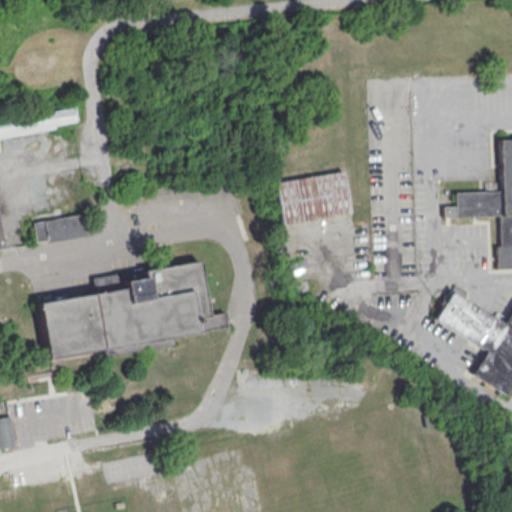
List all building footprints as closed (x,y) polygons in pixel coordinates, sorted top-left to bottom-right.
[(0,136),(76,125),(73,108),(0,118),(0,136)] [(511,137),(511,268),(494,269),(494,246),(497,246),(496,215),(443,216),(442,206),(454,206),(453,192),(498,190),(496,138),(511,137)] [(281,223),(274,182),(342,170),(349,211),(281,223)] [(31,221),(83,212),(86,234),(35,243),(31,221)] [(46,358),(36,304),(121,289),(120,282),(143,278),(142,269),(199,259),(208,315),(227,311),(230,326),(172,336),(173,344),(104,356),(103,348),(46,358)] [(511,376),(502,393),(472,375),(486,352),(432,319),(449,291),(503,324),(511,308),(511,376)] [(0,401),(3,401),(5,416),(8,416),(13,445),(0,447),(0,401)]
